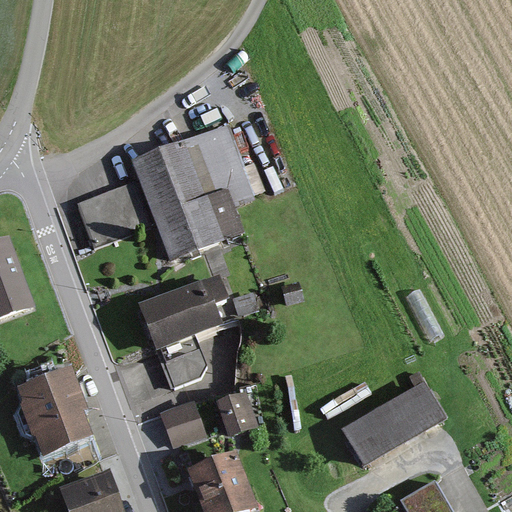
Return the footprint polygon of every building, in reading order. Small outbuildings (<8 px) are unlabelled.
[(140,188),(81,210),(97,252),(159,230),(173,268),(237,245),(225,213),(254,202),(230,136),(134,171),(140,188)] [(7,241),(0,243),(0,329),(36,316),(7,241)] [(207,299),(143,322),(170,395),(215,379),(203,346),(222,339),(207,299)] [(68,382),(20,399),(44,466),(92,449),(68,382)] [(427,396),(344,440),(362,474),(445,430),(427,396)] [(247,399),(218,410),(231,445),(260,435),(247,399)] [(195,413),(162,425),(174,456),(206,445),(195,413)] [(252,511),(235,466),(189,483),(199,511),(252,511)] [(117,511),(106,483),(60,501),(64,511),(117,511)] [(445,511),(435,492),(402,510),(402,511),(445,511)]
